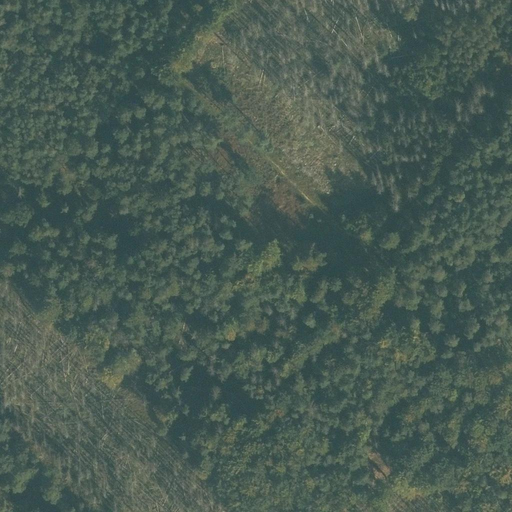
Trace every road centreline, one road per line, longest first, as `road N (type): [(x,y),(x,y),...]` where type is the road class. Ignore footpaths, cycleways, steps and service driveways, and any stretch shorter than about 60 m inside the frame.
road 1 (track): [(494,378),(159,58)]
road 2 (track): [(0,212),(159,58)]
road 3 (track): [(360,511),(511,361)]
